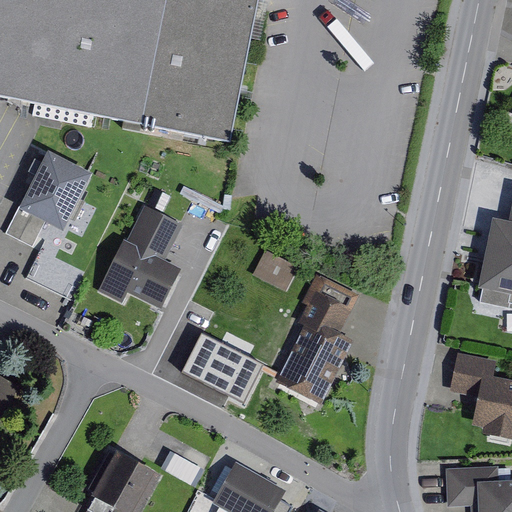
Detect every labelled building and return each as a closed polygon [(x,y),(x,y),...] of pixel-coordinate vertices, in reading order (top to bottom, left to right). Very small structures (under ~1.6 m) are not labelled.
[(266,0),(0,0),(0,96),(239,142),(266,0)] [(100,172),(55,151),(12,232),(37,246),(53,219),(73,229),(100,172)] [(186,224),(152,206),(107,290),(135,306),(141,295),(167,309),(188,269),(168,258),(186,224)] [(511,222),(500,220),(489,283),(511,287),(511,222)] [(356,309),(323,291),(309,318),(316,321),(285,378),(330,402),(361,345),(342,334),(356,309)] [(226,347),(212,379),(239,391),(253,359),(226,347)] [(460,391),(488,396),(482,426),(511,432),(511,377),(501,375),(504,361),(467,354),(460,391)] [(0,419),(19,383),(0,372),(0,419)] [(144,511),(167,474),(128,452),(102,496),(130,511),(144,511)] [(276,511),(291,488),(242,460),(220,499),(243,511),(276,511)] [(457,501),(488,500),(487,511),(511,511),(511,480),(503,480),(503,466),(456,467),(457,501)]
